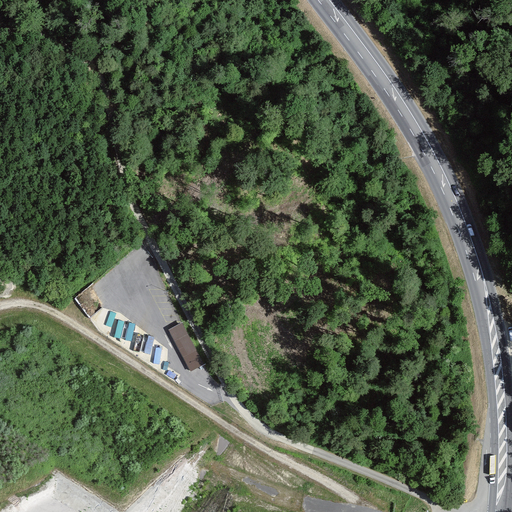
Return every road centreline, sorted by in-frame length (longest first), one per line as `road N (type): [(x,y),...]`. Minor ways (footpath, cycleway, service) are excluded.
road 1 (track): [(0,33),(43,36),(100,82),(135,208),(222,378),(254,423),(440,511)]
road 2 (secondary): [(500,511),(497,362),(469,248),(427,149),(323,0)]
